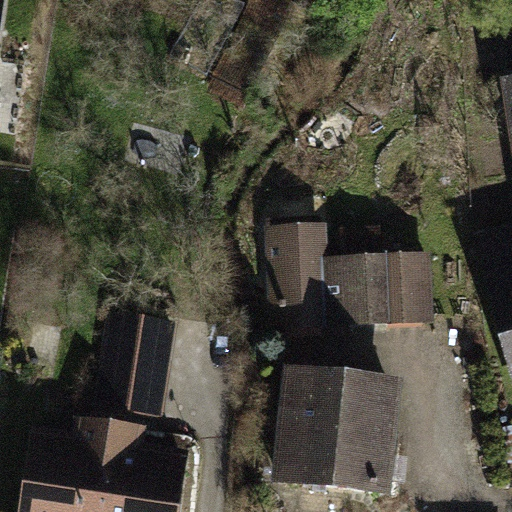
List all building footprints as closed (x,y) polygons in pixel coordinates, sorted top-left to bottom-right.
[(316,30),(271,0),(250,0),(198,78),(257,117),(316,30)] [(511,74),(491,79),(511,173),(511,245),(482,252),(511,390),(511,74)] [(323,228),(268,231),(272,332),(431,325),(428,252),(324,257),(323,228)] [(177,325),(107,313),(92,408),(161,419),(177,325)] [(397,380),(277,368),(271,430),(266,483),(385,496),(397,380)] [(68,436),(25,430),(14,511),(174,511),(183,454),(137,448),(140,430),(70,421),(68,436)]
